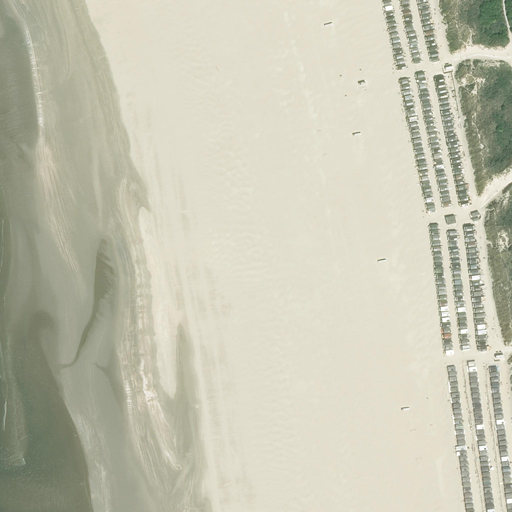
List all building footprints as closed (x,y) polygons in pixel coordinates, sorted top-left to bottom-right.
[(399,70),(406,68),(399,37),(398,37),(392,6),(385,7),(396,60),(397,60),(399,70)] [(408,116),(416,114),(407,78),(400,80),(408,116)] [(410,122),(409,122),(418,164),(425,163),(425,161),(420,162),(419,158),(424,157),(423,154),(415,116),(409,118),(410,122)] [(450,152),(458,151),(457,146),(456,140),(455,141),(455,136),(448,137),(450,152)] [(428,180),(427,175),(426,170),(420,171),(422,181),(423,186),(426,203),(427,202),(428,207),(434,206),(433,201),(429,180),(428,180)] [(444,207),(451,206),(449,191),(441,192),(443,202),(444,207)] [(441,251),(434,252),(435,268),(436,268),(436,273),(443,272),(442,256),(441,256),(441,251)] [(458,317),(465,316),(464,302),(457,303),(458,306),(457,306),(457,312),(458,312),(458,317)] [(475,362),(468,363),(472,388),(479,387),(476,372),(477,372),(475,362)] [(449,372),(450,382),(456,381),(455,367),(448,367),(448,372),(449,372)] [(490,368),(491,382),(498,382),(497,367),(490,368)] [(493,393),(496,425),(497,425),(497,430),(504,430),(500,387),(499,387),(498,383),(492,384),(492,388),(493,388),(493,393)] [(489,471),(486,441),(479,441),(482,472),(489,471)] [(492,491),(491,492),(489,472),(483,472),(485,499),(490,498),(490,502),(493,502),(492,491)]
